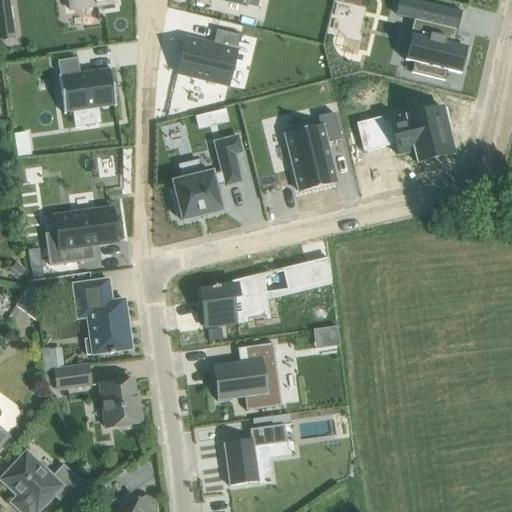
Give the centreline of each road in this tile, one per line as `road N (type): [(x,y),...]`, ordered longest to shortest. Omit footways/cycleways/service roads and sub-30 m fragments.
road 1 (residential): [(511,25),(480,161),(472,180),(454,192),(146,267)]
road 2 (residential): [(146,267),(141,207),(152,0)]
road 3 (residential): [(181,511),(146,267)]
